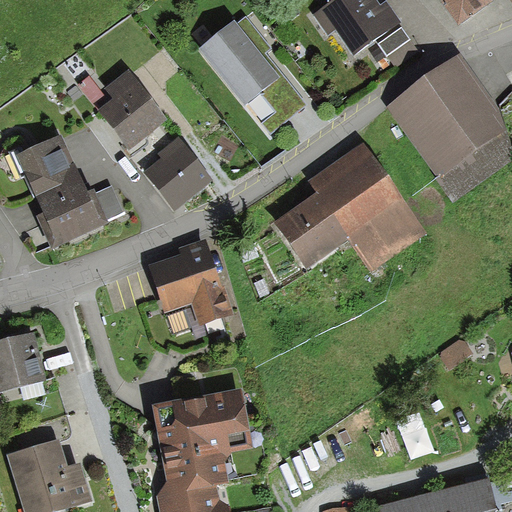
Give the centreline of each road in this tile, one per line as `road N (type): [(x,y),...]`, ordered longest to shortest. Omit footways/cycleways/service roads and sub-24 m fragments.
road 1 (residential): [(511,32),(454,53),(275,173),(120,256),(55,280)]
road 2 (residential): [(55,280),(127,511)]
